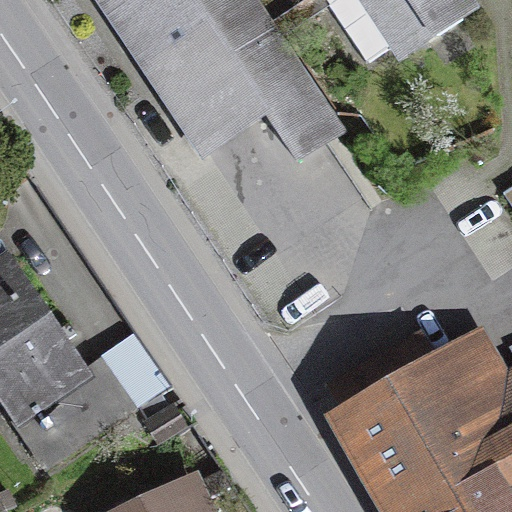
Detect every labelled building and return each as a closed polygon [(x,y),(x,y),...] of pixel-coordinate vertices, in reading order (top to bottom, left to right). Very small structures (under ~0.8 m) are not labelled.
[(396,45),(365,0),(306,0),(268,26),(251,0),(104,0),(207,154),(266,115),(297,161),(327,142),(264,46),(329,5),(368,63),(396,45)] [(365,0),(396,45),(404,57),(470,13),(461,0),(365,0)] [(0,404),(45,470),(130,411),(98,364),(88,371),(11,258),(0,265),(0,381),(1,383),(0,383),(0,404)] [(511,511),(511,503),(506,493),(511,489),(511,377),(483,394),(462,356),(436,371),(419,342),(334,391),(403,511),(511,511)] [(145,425),(157,444),(184,428),(172,409),(145,425)] [(153,511),(197,511),(190,496),(153,511)]
